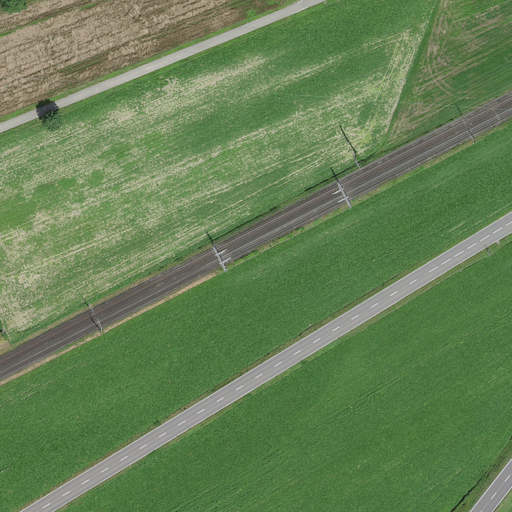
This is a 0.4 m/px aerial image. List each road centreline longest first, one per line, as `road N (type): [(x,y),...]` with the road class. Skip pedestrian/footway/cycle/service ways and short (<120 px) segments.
road 1 (primary): [(511,220),(36,511)]
road 2 (unclassified): [(0,129),(315,0)]
